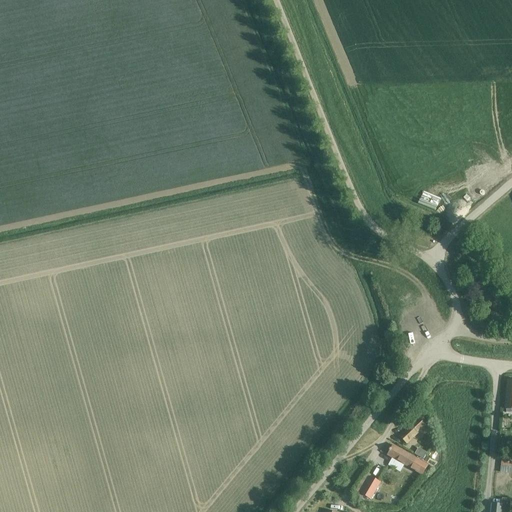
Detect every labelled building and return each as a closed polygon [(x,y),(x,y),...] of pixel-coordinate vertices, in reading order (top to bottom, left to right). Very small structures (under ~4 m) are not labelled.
[(407,430),(400,436),(406,443),(414,437),(425,426),(424,424),(415,415),(408,422),(411,426),(407,430)] [(393,447),(388,456),(417,472),(423,476),(429,466),(422,462),(419,461),(414,458),(394,446),(393,447)] [(371,477),(360,494),(371,500),(381,483),(371,477)] [(364,506),(368,499),(360,494),(356,501),(364,506)] [(492,504),(491,511),(509,511),(511,500),(510,500),(502,499),(502,505),(494,504),(492,504)]
